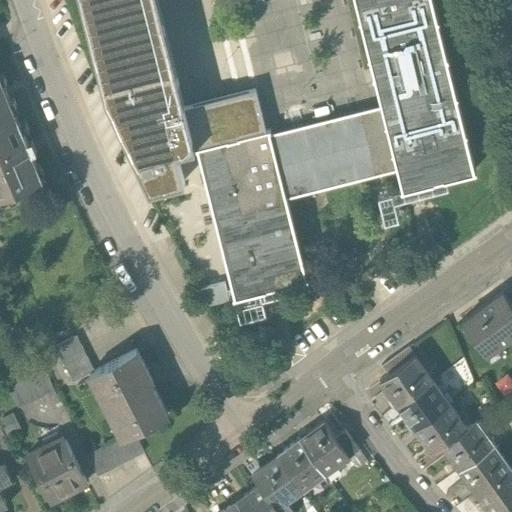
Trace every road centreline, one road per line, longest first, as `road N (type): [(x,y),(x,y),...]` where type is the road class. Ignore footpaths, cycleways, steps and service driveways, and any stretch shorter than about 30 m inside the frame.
road 1 (residential): [(25,0),(128,242),(242,434)]
road 2 (residential): [(332,370),(511,244)]
road 3 (residential): [(437,511),(332,370)]
road 4 (residential): [(131,511),(242,434)]
